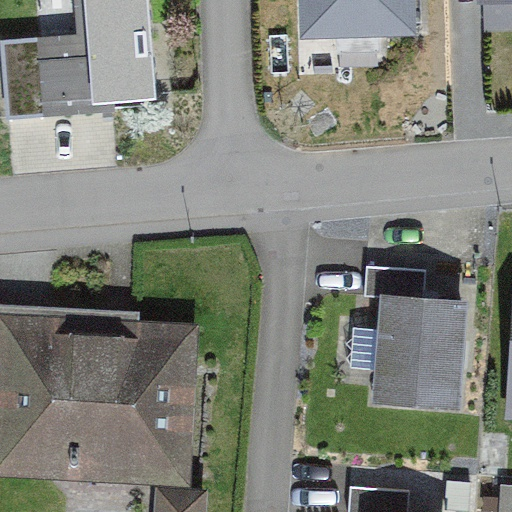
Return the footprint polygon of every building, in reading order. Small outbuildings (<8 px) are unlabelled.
[(0,43),(0,72),(4,119),(41,116),(40,104),(147,96),(139,0),(83,0),(88,59),(37,63),(35,40),(0,43)] [(401,0),(296,0),(297,27),(402,24),(401,0)] [(511,0),(481,0),(482,14),(511,11),(511,0)] [(449,405),(457,305),(419,302),(422,272),(362,267),(360,298),(382,299),(374,399),(449,405)] [(74,465),(75,464),(75,452),(122,454),(121,473),(176,476),(183,335),(132,332),(128,335),(127,339),(102,338),(102,334),(98,331),(48,328),(49,313),(0,310),(0,456),(65,460),(65,464),(67,467),(72,467),(74,465)] [(511,511),(511,483),(499,483),(496,511),(511,511)] [(403,511),(405,492),(346,487),(343,511),(403,511)] [(196,511),(197,495),(157,493),(156,511),(196,511)]
